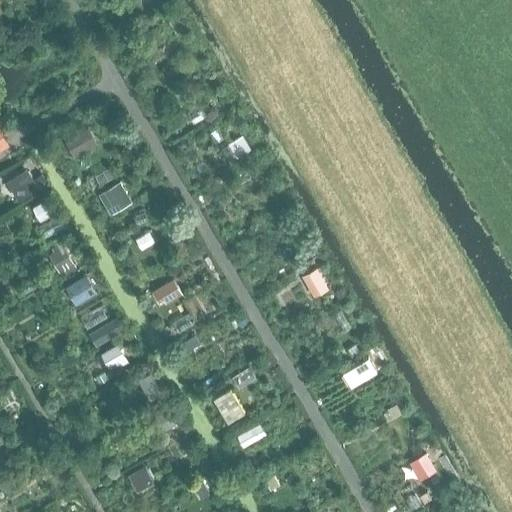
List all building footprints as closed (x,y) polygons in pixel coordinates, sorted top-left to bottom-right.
[(178,80),(168,85),(173,94),(183,89),(178,80)] [(230,119),(223,123),(227,129),(234,125),(230,119)] [(87,125),(64,139),(72,153),(74,156),(91,146),(97,143),(89,129),(87,125)] [(0,126),(0,149),(10,143),(0,126)] [(242,133),(228,141),(238,156),(251,148),(242,133)] [(28,167),(7,180),(19,199),(40,187),(28,167)] [(35,175),(40,183),(46,179),(41,171),(35,175)] [(121,180),(99,193),(107,207),(129,195),(121,180)] [(49,197),(33,207),(41,220),(57,210),(53,203),(56,202),(53,197),(50,199),(49,197)] [(288,216),(276,223),(283,236),(294,230),(291,225),(293,224),(288,216)] [(45,240),(66,228),(60,217),(39,228),(45,240)] [(157,243),(150,232),(136,240),(143,252),(157,243)] [(62,241),(52,247),(54,250),(65,268),(67,272),(77,266),(62,241)] [(300,250),(295,241),(288,245),(293,254),(300,250)] [(318,266),(302,275),(314,295),(329,287),(318,266)] [(87,272),(67,284),(78,302),(98,290),(87,272)] [(174,277),(153,290),(159,300),(164,297),(167,302),(183,292),(174,277)] [(320,307),(316,300),(310,304),(313,311),(320,307)] [(88,329),(109,317),(102,306),(82,317),(88,329)] [(345,308),(335,313),(344,332),(354,327),(345,308)] [(115,316),(89,332),(97,345),(123,329),(115,316)] [(195,334),(185,340),(190,349),(201,342),(195,334)] [(116,341),(99,351),(106,364),(123,354),(116,341)] [(359,350),(355,343),(348,347),(352,354),(359,350)] [(369,356),(344,371),(352,385),(378,370),(369,356)] [(251,366),(233,377),(240,389),(258,378),(251,366)] [(151,372),(139,379),(150,400),(163,392),(151,372)] [(227,401),(219,407),(228,423),(246,412),(231,387),(222,393),(227,401)] [(397,402),(388,408),(393,417),(402,412),(397,402)] [(169,411),(158,417),(165,430),(176,424),(169,411)] [(261,421),(237,434),(243,445),(267,432),(261,421)] [(428,451),(413,460),(423,477),(438,468),(428,451)] [(147,465),(131,474),(140,488),(155,479),(147,465)] [(274,474),(266,479),(272,489),(280,483),(274,474)] [(212,492),(206,483),(193,490),(197,500),(212,492)] [(437,501),(451,493),(447,486),(433,494),(437,501)] [(428,490),(420,494),(425,502),(432,497),(428,490)]
